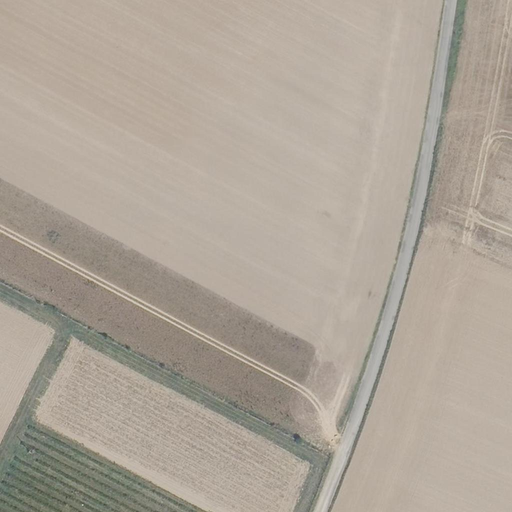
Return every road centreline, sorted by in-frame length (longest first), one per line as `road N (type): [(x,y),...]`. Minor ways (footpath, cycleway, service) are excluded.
road 1 (tertiary): [(321,511),(410,240),(451,0)]
road 2 (track): [(321,462),(0,293)]
road 3 (track): [(0,467),(67,328)]
